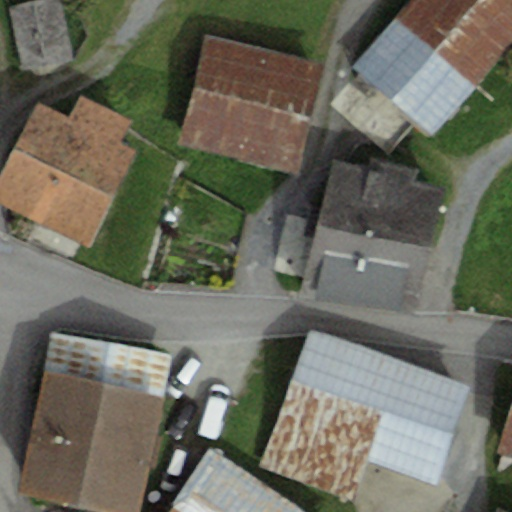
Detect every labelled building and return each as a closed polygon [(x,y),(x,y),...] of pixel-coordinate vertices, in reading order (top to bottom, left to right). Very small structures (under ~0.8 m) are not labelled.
[(62,0),(45,0),(8,7),(24,83),(77,72),(62,0)] [(432,139),(511,45),(511,0),(412,0),(352,71),(432,139)] [(208,32),(177,144),(294,175),(325,63),(208,32)] [(38,105),(0,181),(0,207),(85,250),(134,154),(121,147),(134,123),(81,96),(69,120),(38,105)] [(368,169),(331,159),(298,295),(412,314),(446,190),(415,181),(418,171),(371,158),(368,169)] [(471,387),(310,331),(261,470),(352,502),(366,461),(436,486),(471,387)] [(41,374),(164,399),(172,359),(50,333),(41,374)] [(95,511),(140,511),(164,399),(41,374),(16,496),(95,511)] [(307,511),(211,449),(169,511),(307,511)]
